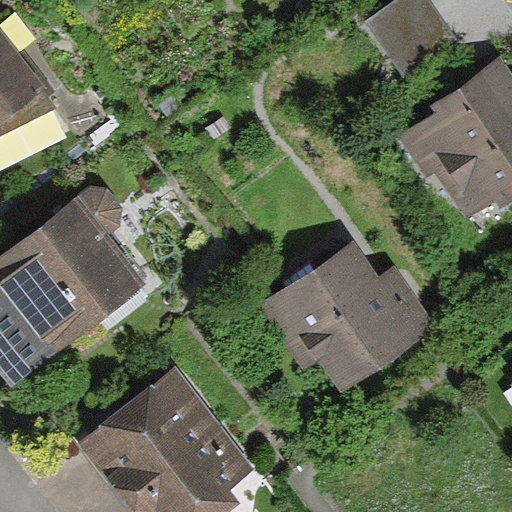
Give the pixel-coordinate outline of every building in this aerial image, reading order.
[(402,68),(439,40),(408,0),(392,0),(365,21),(402,68)] [(0,32),(0,122),(42,93),(0,32)] [(498,203),(511,193),(511,104),(488,68),(455,89),(462,100),(420,127),(416,121),(380,144),(402,178),(431,159),(463,207),(490,190),(498,203)] [(93,234),(114,219),(92,188),(0,253),(0,352),(15,372),(95,315),(89,306),(126,279),(93,234)] [(380,308),(343,256),(312,279),(303,266),(243,309),(262,337),(276,327),(301,361),(321,347),(345,381),(416,330),(393,299),(380,308)] [(204,511),(198,504),(237,472),(160,377),(80,442),(136,511),(204,511)]
